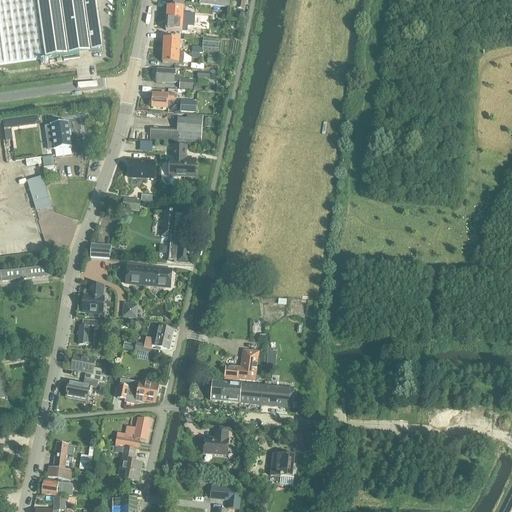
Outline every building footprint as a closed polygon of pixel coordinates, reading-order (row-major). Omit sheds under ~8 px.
[(37,0),(0,0),(0,65),(46,59),(37,0)] [(37,0),(46,59),(102,51),(95,0),(37,0)] [(232,0),(238,1),(237,9),(243,10),(245,0),(232,0)] [(172,7),(167,6),(166,18),(202,21),(202,15),(195,15),(195,14),(183,13),(183,7),(184,8),(185,2),(173,1),(172,7)] [(202,27),(202,21),(166,18),(165,31),(181,32),(182,27),(194,27),(194,26),(202,27)] [(204,37),(203,49),(219,50),(219,38),(204,37)] [(164,39),(163,51),(179,52),(180,40),(164,39)] [(163,51),(162,63),(178,64),(182,64),(183,52),(179,52),(163,51)] [(217,64),(218,56),(208,56),(207,63),(217,64)] [(156,83),(173,84),(174,71),(157,69),(156,83)] [(179,89),(192,90),(193,81),(180,80),(179,89)] [(167,100),(174,101),(174,94),(167,94),(167,95),(152,94),(151,108),(167,109),(167,100)] [(180,111),(195,112),(196,102),(181,101),(180,111)] [(37,117),(3,122),(4,129),(38,124),(37,117)] [(201,143),(202,121),(177,119),(176,141),(201,143)] [(68,123),(51,125),(51,126),(54,150),(71,148),(68,123)] [(13,141),(11,130),(4,131),(6,142),(13,141)] [(170,159),(169,177),(195,178),(196,160),(186,159),(186,147),(172,147),(172,159),(170,159)] [(55,164),(54,155),(44,156),(44,165),(55,164)] [(26,160),(27,166),(42,164),(41,158),(26,160)] [(154,179),(155,162),(130,161),(129,178),(154,179)] [(30,181),(39,211),(51,207),(42,178),(30,181)] [(123,210),(139,212),(140,202),(124,200),(123,210)] [(166,262),(176,263),(188,264),(190,245),(181,244),(182,235),(181,235),(183,214),(164,212),(161,237),(168,238),(166,262)] [(110,259),(111,246),(91,245),(90,258),(110,259)] [(126,283),(148,285),(149,267),(127,266),(126,283)] [(0,281),(47,276),(46,267),(0,272),(0,281)] [(172,269),(149,267),(148,285),(171,286),(172,269)] [(89,296),(84,296),(82,313),(102,315),(104,298),(102,298),(103,287),(90,285),(89,296)] [(124,304),(123,317),(136,319),(137,306),(124,304)] [(80,327),(79,345),(88,345),(89,343),(92,343),(94,344),(94,339),(95,330),(99,330),(99,321),(95,321),(83,321),(83,326),(80,326),(80,327)] [(124,343),(123,350),(137,352),(146,354),(151,355),(153,347),(170,350),(173,330),(160,327),(157,341),(146,338),(144,345),(137,344),(137,345),(124,343)] [(226,366),(225,380),(230,380),(237,381),(238,380),(255,382),(258,352),(243,351),(241,367),(226,366)] [(267,351),(266,367),(275,368),(276,352),(267,351)] [(72,371),(86,373),(85,379),(98,381),(98,382),(105,384),(106,377),(101,376),(102,369),(94,368),(95,360),(74,356),(72,371)] [(97,388),(98,382),(98,381),(85,379),(84,385),(69,382),(66,398),(87,402),(90,386),(97,388)] [(121,380),(118,399),(126,400),(125,403),(126,403),(136,405),(137,403),(143,404),(145,402),(155,404),(158,387),(121,380)] [(213,381),(211,401),(239,404),(241,384),(237,383),(237,381),(230,380),(230,383),(213,381)] [(241,384),(239,404),(255,405),(260,406),(262,386),(257,385),(244,384),(241,384)] [(262,386),(260,406),(292,408),(294,389),(262,386)] [(136,439),(146,441),(150,421),(139,419),(137,429),(128,427),(125,437),(133,439),(133,435),(136,436),(136,439)] [(213,438),(204,437),(202,455),(228,457),(229,440),(228,440),(229,432),(214,431),(213,438)] [(115,445),(139,449),(140,442),(125,440),(125,435),(117,433),(115,445)] [(307,433),(305,453),(318,454),(320,434),(307,433)] [(82,455),(79,470),(93,471),(95,458),(97,442),(90,441),(88,456),(82,455)] [(72,471),(71,471),(75,447),(58,444),(54,468),(49,467),(48,478),(71,481),(72,471)] [(124,454),(121,471),(129,472),(127,480),(139,482),(142,463),(134,462),(136,450),(125,448),(124,454)] [(292,479),(292,472),(295,472),(295,466),(293,466),(294,457),(279,456),(273,455),(270,477),(292,479)] [(42,488),(41,492),(42,494),(56,496),(67,496),(73,496),(73,486),(59,483),(45,481),(43,487),(42,488)] [(240,510),(241,498),(227,497),(226,509),(240,510)] [(54,510),(66,511),(66,499),(54,498),(54,510)] [(133,511),(134,500),(118,499),(118,503),(113,503),(112,511),(133,511)] [(263,503),(253,502),(253,510),(263,510),(263,503)]
